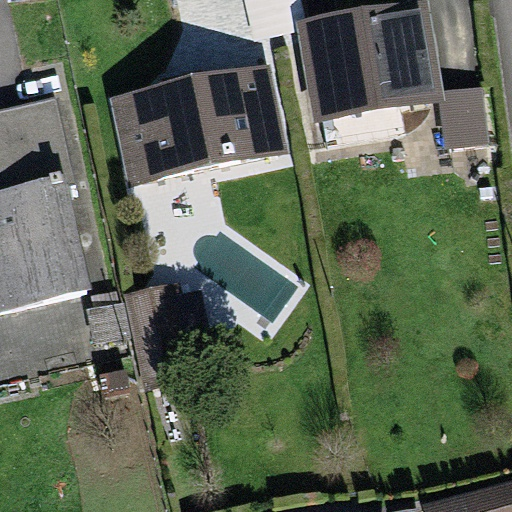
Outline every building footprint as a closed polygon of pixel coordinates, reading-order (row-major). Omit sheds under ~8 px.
[(409,14),(298,26),(308,117),(420,104),(409,14)] [(259,71),(104,105),(122,184),(276,149),(259,71)] [(476,169),(467,93),(439,96),(447,172),(476,169)] [(51,189),(0,201),(0,309),(76,291),(51,189)] [(186,378),(172,289),(78,304),(85,346),(131,339),(138,386),(186,378)] [(511,511),(511,490),(432,508),(433,511),(511,511)]
